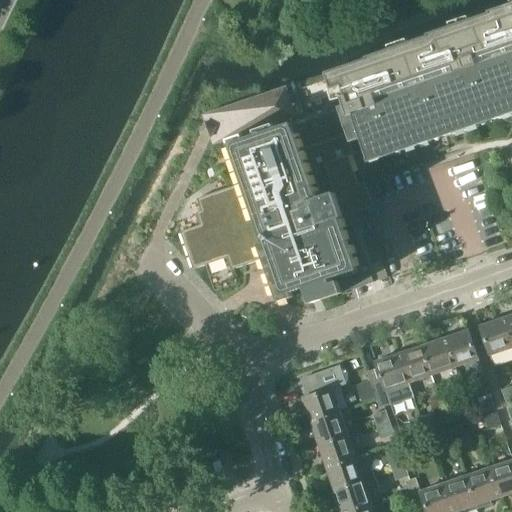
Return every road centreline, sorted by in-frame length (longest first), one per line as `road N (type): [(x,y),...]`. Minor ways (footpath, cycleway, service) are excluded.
road 1 (residential): [(0,395),(140,137),(203,0)]
road 2 (residential): [(286,491),(246,359),(511,270)]
